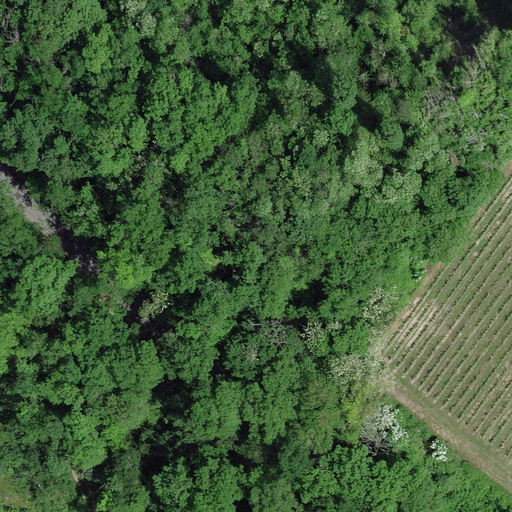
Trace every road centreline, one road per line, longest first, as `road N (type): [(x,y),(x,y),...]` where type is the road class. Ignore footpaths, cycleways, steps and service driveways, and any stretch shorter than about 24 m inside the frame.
road 1 (unclassified): [(401,511),(206,365),(0,174)]
road 2 (track): [(0,338),(95,511)]
